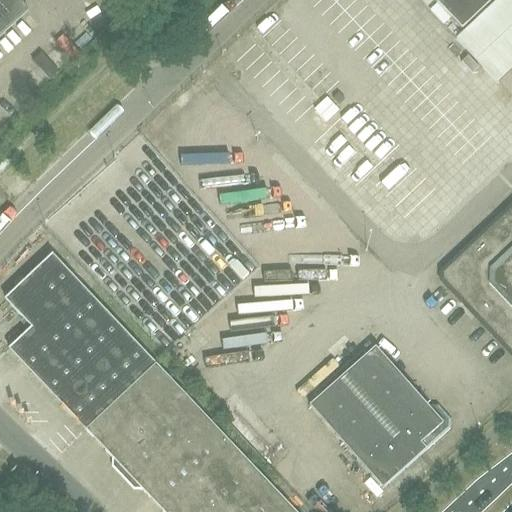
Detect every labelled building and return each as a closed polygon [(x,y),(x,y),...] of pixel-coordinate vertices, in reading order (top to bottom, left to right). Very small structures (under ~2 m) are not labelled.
[(0,0),(0,36),(28,10),(19,0),(0,0)] [(495,0),(432,0),(463,31),(495,0)] [(511,0),(500,0),(457,40),(497,83),(511,99),(511,0)] [(0,110),(0,126),(2,130),(20,119),(11,104),(0,110)] [(511,204),(441,272),(441,282),(511,357),(511,204)] [(293,511),(233,448),(52,256),(5,301),(32,329),(9,351),(86,431),(113,461),(113,468),(134,490),(141,490),(161,511),(293,511)] [(309,407),(382,489),(449,429),(453,418),(442,405),(427,407),(375,349),(366,356),(363,352),(313,396),(317,400),(309,407)]
